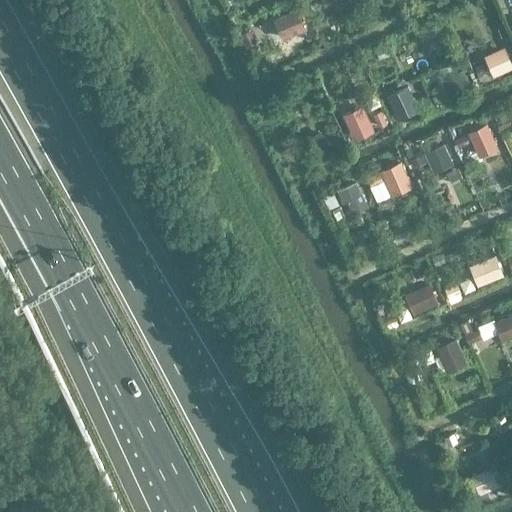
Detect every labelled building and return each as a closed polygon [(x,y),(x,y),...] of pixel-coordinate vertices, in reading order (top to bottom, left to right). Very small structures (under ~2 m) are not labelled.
[(299,6),(273,16),(283,38),(308,27),(299,6)] [(494,74),(511,66),(511,56),(507,44),(485,53),(494,74)] [(399,118),(418,109),(407,85),(388,94),(399,118)] [(343,112),(354,138),(376,129),(365,103),(343,112)] [(511,110),(496,116),(500,128),(511,123),(511,110)] [(424,149),(434,171),(454,162),(445,140),(424,149)] [(403,159),(381,167),(392,194),(414,185),(403,159)] [(381,170),(368,175),(378,199),(391,194),(381,170)] [(349,213),(369,204),(358,178),(338,187),(349,213)] [(469,265),(478,284),(502,274),(494,255),(469,265)] [(405,293),(413,313),(437,302),(429,283),(405,293)] [(511,311),(494,319),(503,338),(511,334),(511,311)] [(474,324),(472,318),(461,322),(468,341),(498,330),(494,317),(474,324)] [(452,337),(433,345),(443,369),(462,361),(452,337)] [(479,491),(504,482),(497,463),(472,472),(479,491)]
